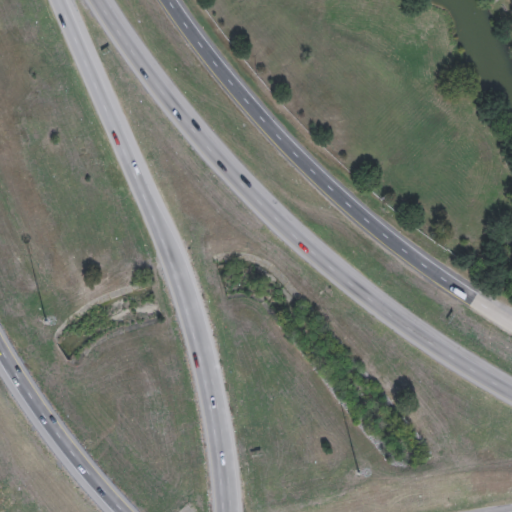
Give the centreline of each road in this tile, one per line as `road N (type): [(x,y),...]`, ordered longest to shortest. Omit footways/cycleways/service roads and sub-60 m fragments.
road 1 (motorway): [(511,393),(393,318),(279,223),(184,121),(96,0)]
road 2 (motorway): [(221,511),(190,327),(161,238),(56,0)]
road 3 (secondary): [(511,318),(372,220),(273,122),(171,0)]
road 4 (motorway): [(0,349),(44,419),(120,511)]
road 5 (motorway): [(233,511),(223,433),(205,387)]
